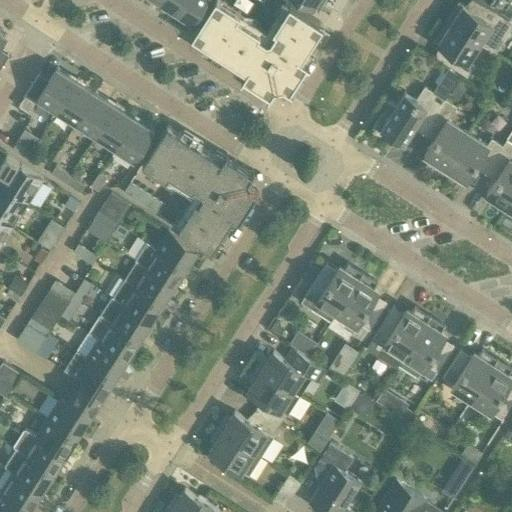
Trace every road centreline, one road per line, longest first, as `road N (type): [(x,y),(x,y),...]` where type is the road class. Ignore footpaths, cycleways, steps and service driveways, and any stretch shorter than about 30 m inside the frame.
road 1 (residential): [(281,178),(126,422)]
road 2 (residential): [(169,448),(322,206)]
road 3 (residential): [(43,26),(281,178)]
road 4 (residential): [(322,206),(511,326)]
road 5 (residential): [(293,121),(105,0)]
road 6 (residential): [(511,259),(338,150)]
road 7 (residential): [(338,150),(343,129),(426,0)]
road 8 (residential): [(369,0),(293,121)]
